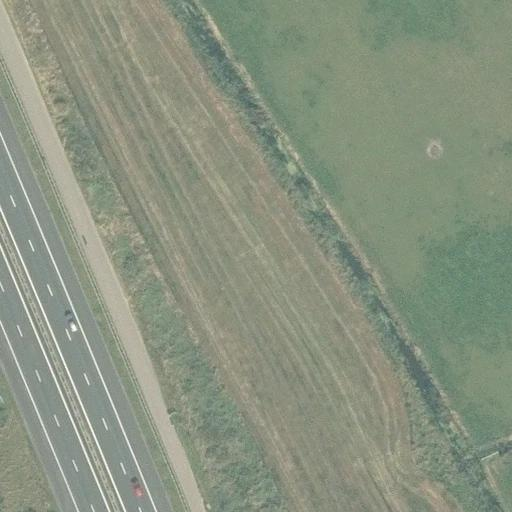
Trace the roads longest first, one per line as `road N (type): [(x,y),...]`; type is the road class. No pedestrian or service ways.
road 1 (unclassified): [(195,511),(0,28)]
road 2 (motorway): [(145,511),(0,137)]
road 3 (motorway): [(0,289),(89,511)]
